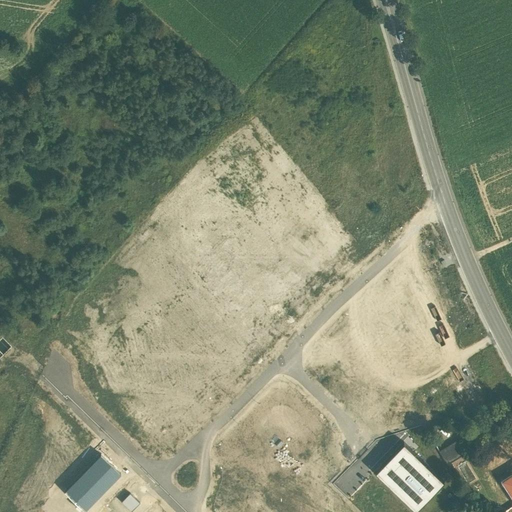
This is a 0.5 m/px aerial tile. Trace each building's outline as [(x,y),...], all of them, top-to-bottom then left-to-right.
[(396,276),(466,392),(497,373),(426,257),(396,276)] [(375,470),(415,509),(444,480),(404,441),(375,470)] [(457,441),(440,451),(447,463),(450,461),(463,453),(457,441)] [(84,509),(121,472),(101,452),(64,489),(84,509)] [(476,478),(465,460),(462,462),(461,461),(460,462),(460,463),(457,465),(468,483),(476,478)] [(455,468),(450,461),(447,463),(451,470),(455,468)] [(140,502),(130,492),(121,500),(132,510),(140,502)] [(511,511),(511,503),(500,511),(511,511)]
